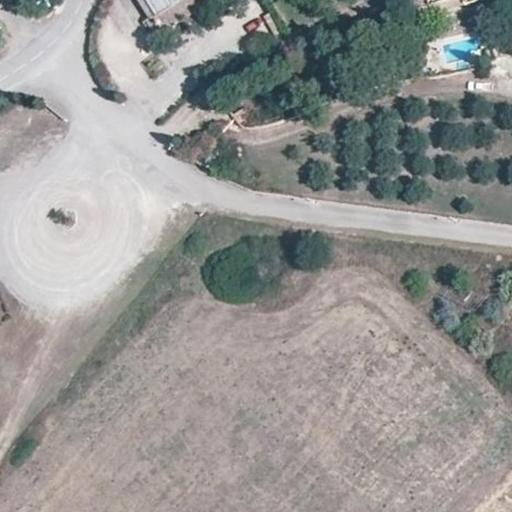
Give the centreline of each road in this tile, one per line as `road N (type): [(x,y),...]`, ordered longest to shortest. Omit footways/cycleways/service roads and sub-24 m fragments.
road 1 (unclassified): [(50,53),(89,96),(215,198),(511,240)]
road 2 (unknown): [(89,96),(9,214),(7,248),(25,276),(76,281),(129,255),(143,221),(145,141)]
